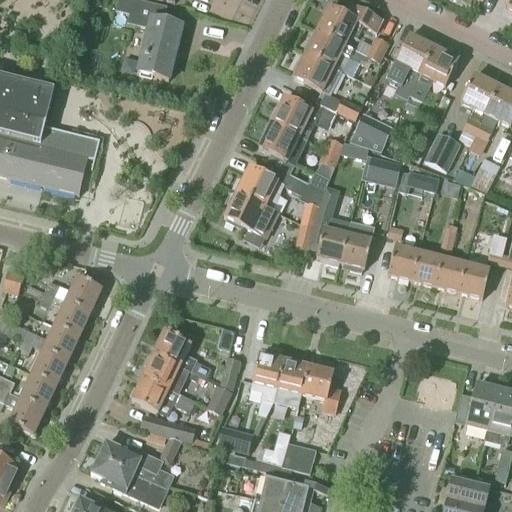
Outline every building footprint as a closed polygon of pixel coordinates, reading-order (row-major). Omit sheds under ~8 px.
[(167,85),(180,33),(181,32),(138,21),(142,5),(121,0),(118,0),(115,16),(129,19),(126,28),(148,33),(137,77),(167,85)] [(329,13),(317,37),(344,51),(349,41),(356,44),(357,43),(363,31),(376,38),(382,26),(352,10),(346,21),(329,13)] [(369,70),(371,65),(365,62),(350,54),(351,54),(344,51),(317,37),(312,46),(310,45),(304,56),(306,58),(305,60),(340,77),(342,77),(349,63),(362,69),(363,68),(369,70)] [(395,68),(385,86),(397,92),(393,100),(407,107),(409,101),(433,54),(408,42),(395,68)] [(371,50),(365,62),(371,65),(378,68),(387,50),(386,50),(375,44),(371,50)] [(433,54),(409,101),(420,107),(422,108),(432,87),(444,93),(457,66),(433,54)] [(335,87),(340,77),(305,60),(305,61),(302,60),(297,71),(299,72),(294,83),(321,97),(328,100),(335,87)] [(362,88),(371,92),(375,84),(366,80),(362,88)] [(459,108),(472,114),(461,135),(462,136),(473,141),(497,93),(472,81),(459,108)] [(0,181),(77,201),(78,201),(78,200),(77,199),(86,165),(94,165),(99,146),(44,132),(53,95),(0,82),(0,181)] [(511,125),(511,100),(497,93),(473,141),(485,147),(496,126),(509,132),(511,125)] [(420,107),(409,101),(407,107),(404,113),(414,118),(420,107)] [(275,114),(269,125),(272,127),(271,129),(298,142),(306,146),(313,130),(318,121),(308,116),(283,104),(278,115),(275,114)] [(337,116),(355,125),(355,124),(361,113),(343,104),(337,116)] [(350,148),(363,152),(377,126),(363,119),(350,148)] [(305,146),(298,142),(271,129),(270,130),(268,129),(262,140),(265,141),(259,153),(293,170),(301,155),(305,146)] [(462,136),(458,144),(463,147),(469,150),(473,141),(462,136)] [(446,178),(460,150),(437,138),(423,167),(446,178)] [(328,145),(324,156),(337,161),(338,159),(339,159),(341,150),(328,145)] [(339,159),(338,159),(352,163),(355,152),(341,148),(341,150),(339,159)] [(324,156),(319,167),(333,173),(337,161),(324,156)] [(458,174),(452,186),(469,194),(471,191),(486,198),(499,172),(483,164),(474,182),(458,174)] [(385,167),(380,188),(393,192),(398,170),(387,168),(385,167)] [(240,183),(234,195),(237,197),(236,198),(264,211),(264,212),(271,215),(276,205),(283,190),(249,173),(243,185),(240,183)] [(313,178),(307,190),(323,198),(326,192),(328,185),(313,178)] [(299,205),(306,209),(302,223),(315,226),(319,211),(322,203),(323,198),(307,190),(290,181),(284,194),(300,202),(299,205)] [(433,198),(437,185),(423,181),(421,190),(424,196),(433,198)] [(326,265),(325,269),(337,272),(338,268),(340,268),(347,241),(349,231),(329,226),(339,197),(326,192),(323,198),(322,203),(319,211),(315,226),(315,227),(309,250),(319,252),(316,262),(326,265)] [(277,219),(264,212),(264,211),(236,198),(235,199),(233,198),(227,210),(229,211),(223,223),(226,225),(225,227),(233,232),(234,229),(265,244),(277,219)] [(309,250),(315,227),(315,226),(302,223),(295,252),(308,255),(309,250)] [(442,243),(453,245),(456,233),(445,230),(442,243)] [(347,241),(340,268),(349,271),(348,275),(360,278),(361,274),(363,274),(370,247),(373,237),(349,231),(347,241)] [(389,232),(386,243),(399,246),(402,236),(397,234),(391,233),(389,232)] [(500,271),(505,272),(511,274),(511,241),(507,262),(503,260),(500,271)] [(453,245),(442,243),(439,256),(450,258),(453,245)] [(387,280),(411,286),(418,259),(394,253),(387,280)] [(486,268),(500,271),(503,260),(489,257),(486,268)] [(411,286),(434,292),(441,265),(418,259),(411,286)] [(434,292),(458,298),(464,271),(441,265),(434,292)] [(488,277),(464,271),(458,298),(481,304),(488,277)] [(23,281),(21,281),(7,277),(3,295),(19,298),(23,281)] [(77,283),(66,308),(88,319),(100,294),(77,283)] [(44,298),(54,303),(59,292),(49,288),(44,298)] [(39,309),(49,313),(54,303),(44,298),(39,309)] [(66,308),(54,332),(77,343),(88,319),(66,308)] [(54,332),(48,346),(37,340),(0,323),(0,336),(21,346),(32,352),(43,357),(43,356),(66,367),(77,343),(54,332)] [(164,337),(153,360),(179,372),(189,378),(190,378),(190,379),(204,386),(209,375),(195,368),(196,366),(185,361),(190,349),(164,337)] [(32,352),(21,346),(16,357),(27,362),(32,352)] [(43,357),(32,380),(55,391),(66,367),(43,356),(43,357)] [(144,370),(148,372),(143,382),(169,395),(168,396),(178,400),(189,378),(179,372),(153,360),(152,362),(149,360),(144,370)] [(276,394),(277,395),(285,367),(260,360),(253,389),(263,391),(260,405),(273,408),(276,394)] [(276,394),(273,408),(274,408),(297,414),(300,401),(302,401),(309,373),(298,370),(299,366),(288,363),(287,367),(285,367),(277,395),(276,394)] [(219,392),(231,395),(236,376),(225,373),(219,392)] [(323,406),(320,417),(333,420),(339,396),(331,394),(334,379),(309,373),(302,401),(323,406)] [(32,380),(21,404),(44,415),(55,391),(32,380)] [(14,388),(0,382),(0,394),(9,399),(14,388)] [(158,418),(168,396),(169,395),(143,382),(132,406),(158,418)] [(454,428),(486,436),(497,392),(485,389),(484,392),(475,390),(470,407),(459,404),(454,428)] [(205,414),(221,422),(230,404),(232,399),(217,391),(205,414)] [(510,395),(497,392),(486,436),(483,446),(501,451),(508,447),(509,442),(511,442),(511,436),(511,399),(509,399),(510,395)] [(0,407),(16,415),(9,429),(32,440),(44,415),(21,404),(9,399),(0,394),(0,407)] [(189,419),(194,408),(195,407),(179,399),(173,412),(189,419)] [(303,422),(296,420),(293,432),(299,434),(303,422)] [(140,435),(191,449),(191,450),(207,454),(208,447),(193,443),(195,435),(143,421),(140,435)] [(248,460),(252,442),(221,434),(216,451),(248,460)] [(170,469),(180,447),(170,444),(160,465),(170,469)] [(143,458),(141,462),(118,451),(117,453),(106,448),(98,464),(167,496),(174,482),(160,475),(163,468),(143,458)] [(309,480),(312,466),(315,456),(287,449),(284,459),(281,473),(309,480)] [(264,454),(259,468),(281,474),(281,473),(284,459),(264,454)] [(498,471),(509,473),(508,472),(511,458),(507,456),(501,454),(497,470),(498,471)] [(242,472),(244,463),(229,459),(227,469),(242,472)] [(0,485),(9,490),(15,478),(12,476),(15,469),(0,461),(0,485)] [(159,511),(167,496),(98,464),(91,480),(102,485),(101,487),(125,498),(124,500),(151,511),(159,511)] [(259,468),(246,465),(244,473),(290,485),(292,477),(281,474),(259,468)] [(509,473),(498,471),(494,485),(499,486),(499,487),(505,488),(509,473)] [(253,511),(304,511),(308,496),(328,501),(329,494),(309,490),(308,495),(261,483),(253,511)] [(452,484),(446,506),(469,511),(484,511),(489,493),(452,484)] [(4,501),(9,490),(0,485),(0,501),(1,500),(4,501)]
